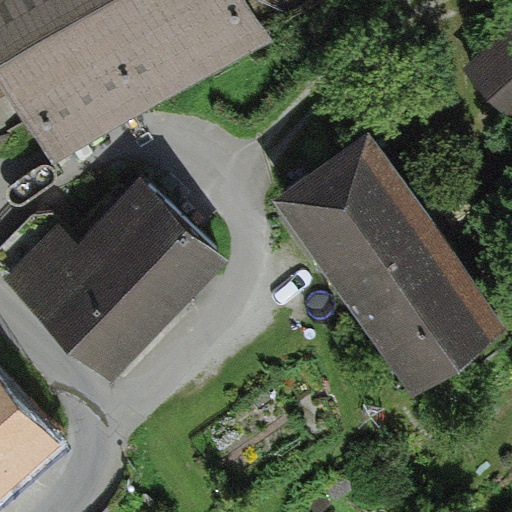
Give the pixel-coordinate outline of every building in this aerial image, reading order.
[(0,0),(0,57),(54,153),(262,36),(241,0),(0,0)] [(511,43),(481,77),(511,105),(511,43)] [(375,136),(288,197),(416,377),(503,315),(375,136)] [(60,215),(10,264),(110,366),(226,253),(145,171),(80,235),(60,215)] [(0,368),(0,499),(64,448),(0,368)]
